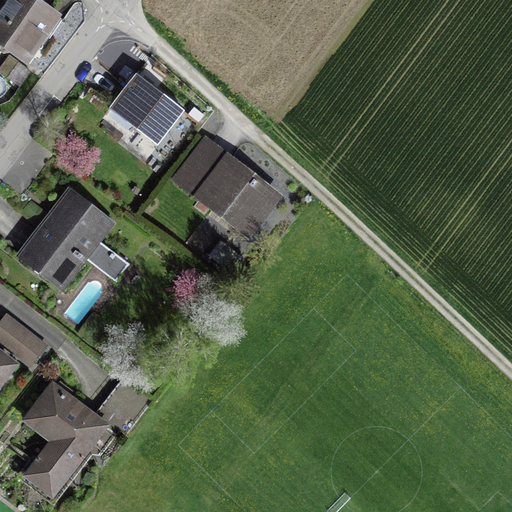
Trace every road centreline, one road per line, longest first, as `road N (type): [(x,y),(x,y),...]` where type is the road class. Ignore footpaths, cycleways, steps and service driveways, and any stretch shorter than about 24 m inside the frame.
road 1 (track): [(111,6),(511,371)]
road 2 (residential): [(0,153),(111,6)]
